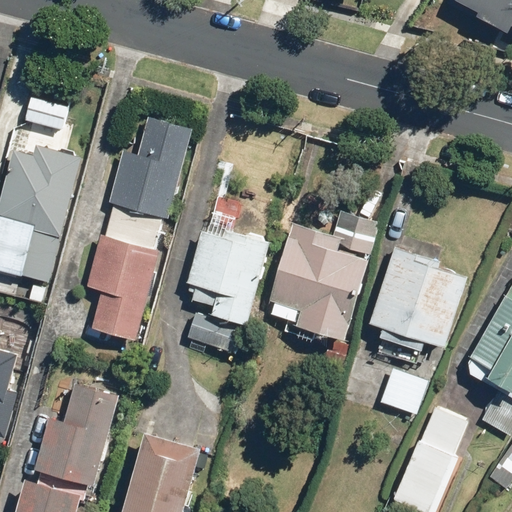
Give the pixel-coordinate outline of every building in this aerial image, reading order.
[(511,0),(459,0),(459,1),(511,29),(511,0)] [(103,232),(90,283),(105,287),(96,325),(141,336),(164,248),(157,246),(165,215),(171,216),(194,126),(149,115),(140,152),(124,148),(111,201),(115,201),(107,233),(103,232)] [(17,148),(0,215),(0,265),(53,279),(85,154),(40,143),(38,153),(17,148)] [(294,220),(272,299),(305,308),(301,321),(350,335),(372,256),(341,248),(342,244),(370,251),(379,221),(338,210),(332,231),(294,220)] [(204,229),(188,286),(198,288),(196,297),(220,303),(217,311),(252,321),(274,241),(230,229),(229,235),(204,229)] [(394,244),(371,321),(448,344),(469,273),(441,264),(442,259),(394,244)] [(511,289),(465,371),(511,397),(511,289)] [(0,433),(2,434),(13,392),(6,390),(15,354),(0,350),(0,433)] [(393,365),(381,398),(417,411),(430,378),(393,365)] [(31,474),(21,511),(82,511),(91,479),(100,481),(123,393),(77,381),(67,417),(52,414),(38,466),(43,467),(41,477),(31,474)] [(511,435),(511,410),(493,400),(482,420),(511,436),(511,435)] [(435,408),(397,500),(426,511),(438,511),(460,460),(455,458),(470,423),(435,408)] [(149,428),(126,511),(189,511),(208,443),(149,428)]
